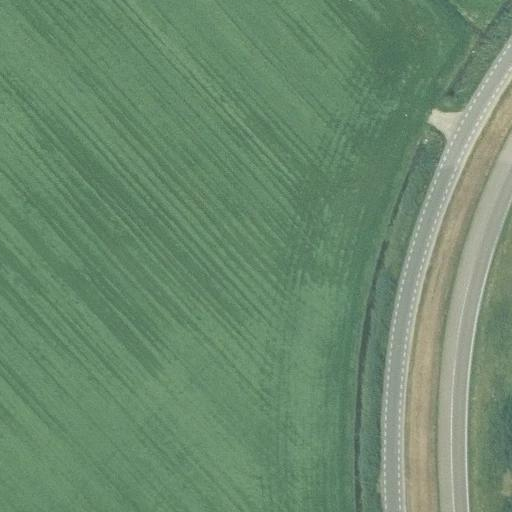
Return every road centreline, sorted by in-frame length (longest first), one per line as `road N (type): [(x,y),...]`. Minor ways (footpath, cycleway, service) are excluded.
road 1 (unclassified): [(394,511),(391,432),(404,298),(445,176),(511,51)]
road 2 (motorway): [(511,172),(459,342),(461,511)]
